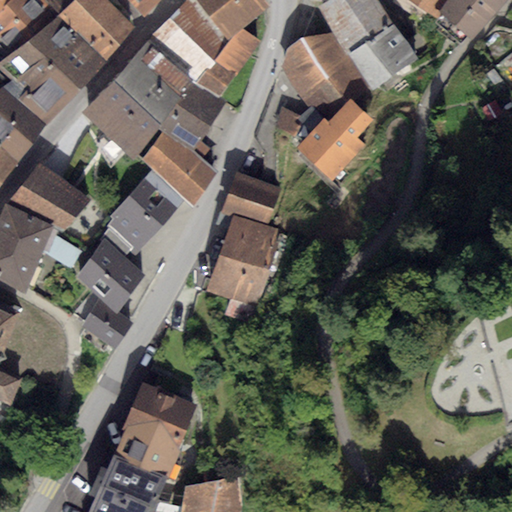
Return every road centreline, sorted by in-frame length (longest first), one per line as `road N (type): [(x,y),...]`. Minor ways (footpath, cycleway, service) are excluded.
road 1 (residential): [(281,0),(260,89),(187,250),(39,511)]
road 2 (residential): [(173,0),(0,198)]
